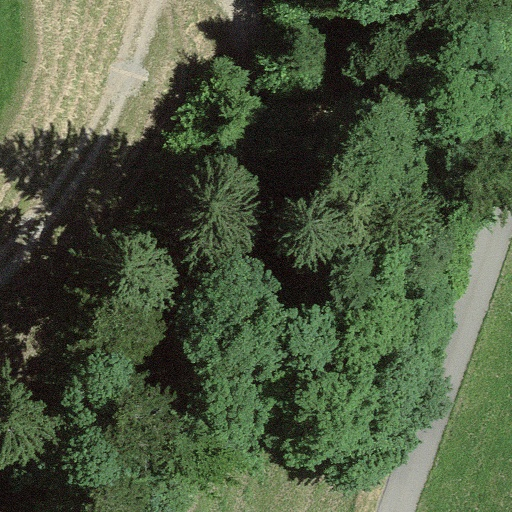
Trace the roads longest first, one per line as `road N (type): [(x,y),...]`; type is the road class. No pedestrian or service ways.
road 1 (track): [(188,511),(284,104),(267,0)]
road 2 (tertiary): [(396,511),(511,190)]
road 3 (track): [(153,0),(122,93),(53,213),(0,277)]
